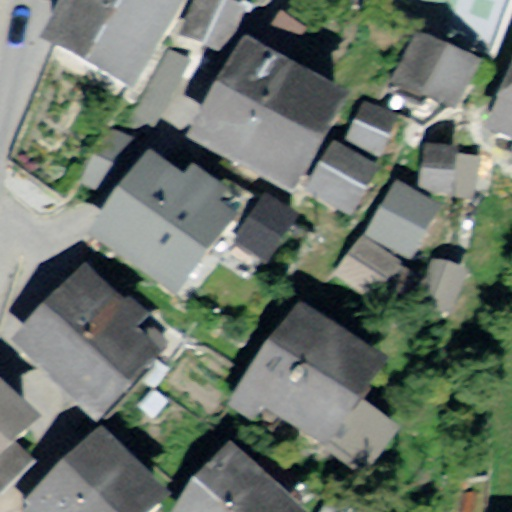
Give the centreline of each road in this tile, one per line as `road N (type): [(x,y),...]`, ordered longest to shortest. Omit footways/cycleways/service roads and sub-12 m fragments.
road 1 (residential): [(0,218),(62,257),(185,78)]
road 2 (residential): [(0,161),(26,0)]
